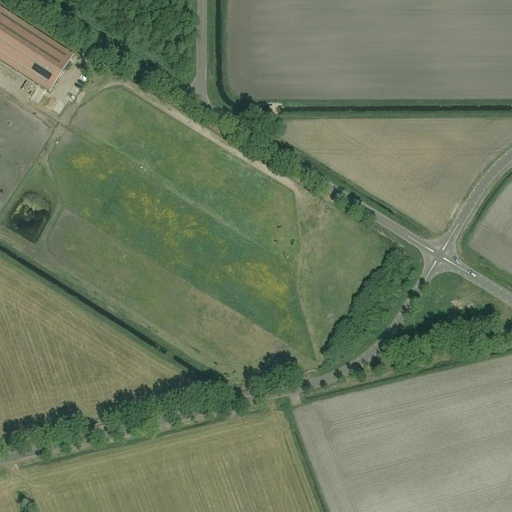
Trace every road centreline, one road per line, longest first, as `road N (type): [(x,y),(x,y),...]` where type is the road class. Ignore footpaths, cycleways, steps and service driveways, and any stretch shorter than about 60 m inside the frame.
road 1 (unclassified): [(0,461),(333,378),(378,346),(437,256)]
road 2 (unclassified): [(437,256),(194,105)]
road 3 (unclassified): [(194,105),(24,0)]
road 4 (unclassified): [(437,256),(511,154)]
